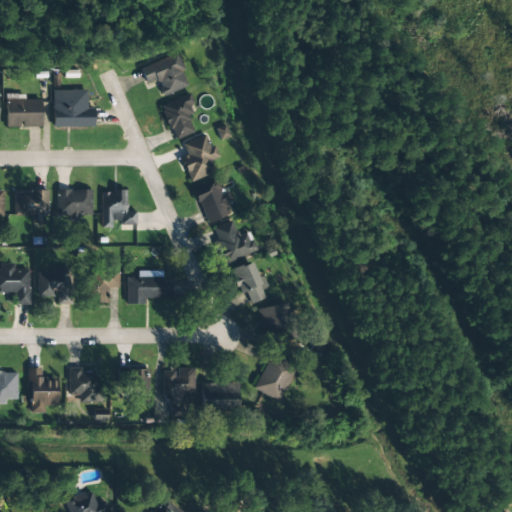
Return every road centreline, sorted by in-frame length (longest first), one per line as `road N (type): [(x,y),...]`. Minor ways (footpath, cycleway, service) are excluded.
road 1 (residential): [(221,335),(107,74)]
road 2 (residential): [(0,335),(221,335)]
road 3 (residential): [(0,159),(144,158)]
